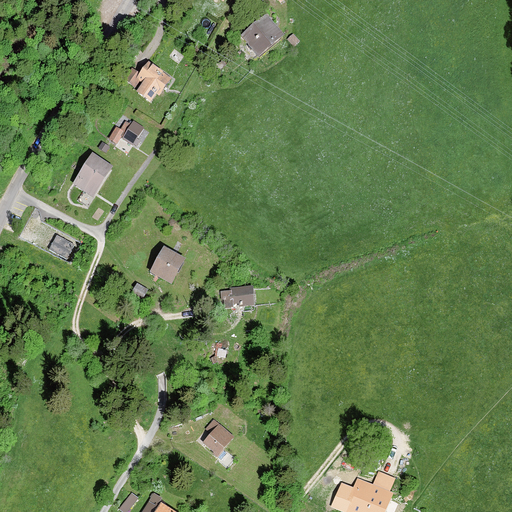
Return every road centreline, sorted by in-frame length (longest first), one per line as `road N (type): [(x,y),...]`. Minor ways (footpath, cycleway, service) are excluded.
road 1 (track): [(106,511),(143,446),(102,361),(74,334),(100,232),(12,190)]
road 2 (track): [(100,232),(251,0)]
road 3 (tertiary): [(0,220),(129,0)]
road 4 (track): [(291,511),(354,434),(369,425),(393,430),(400,445)]
